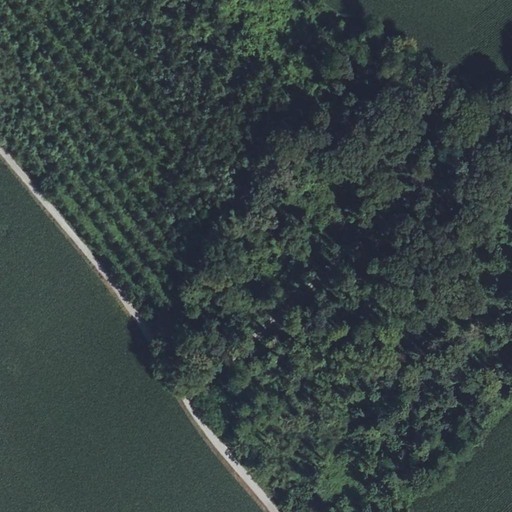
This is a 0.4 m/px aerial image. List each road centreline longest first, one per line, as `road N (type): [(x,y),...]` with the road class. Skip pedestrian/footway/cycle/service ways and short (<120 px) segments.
road 1 (track): [(0,147),(123,295),(222,450),(276,511)]
road 2 (track): [(188,400),(511,100)]
